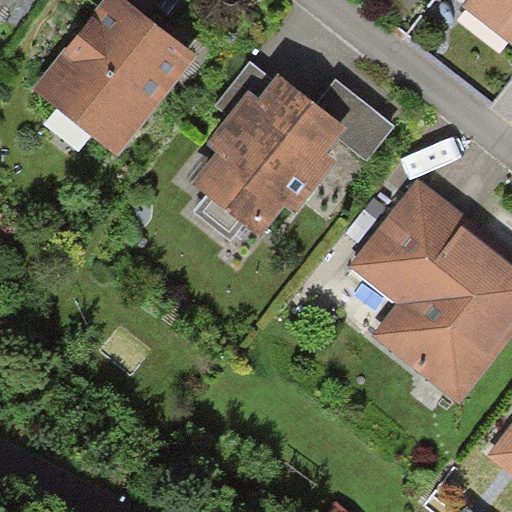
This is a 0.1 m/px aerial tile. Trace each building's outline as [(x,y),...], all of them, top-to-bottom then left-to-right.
[(197,60),(122,0),(107,0),(33,91),(117,159),(197,60)] [(511,0),(469,0),(464,8),(511,45),(511,0)] [(316,107),(279,78),(259,103),(249,95),(207,149),(216,155),(191,187),(261,241),(287,208),(296,215),(336,165),(327,157),(340,141),(347,132),(316,107)] [(337,80),(316,107),(347,132),(340,141),(368,163),(396,127),(337,80)] [(511,340),(511,256),(420,183),(351,270),(397,306),(373,337),(460,406),(511,340)] [(511,427),(489,458),(511,475),(511,427)]
